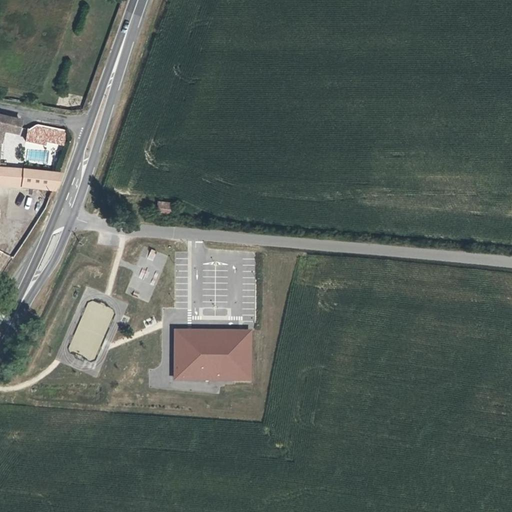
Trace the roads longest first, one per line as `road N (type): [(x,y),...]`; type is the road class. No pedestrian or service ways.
road 1 (unclassified): [(511,262),(196,235)]
road 2 (primary): [(59,218),(0,343)]
road 3 (unclassified): [(196,235),(59,218)]
road 4 (primary): [(139,0),(94,125)]
